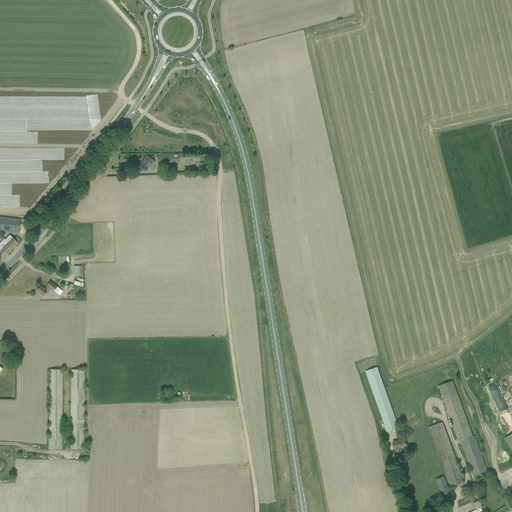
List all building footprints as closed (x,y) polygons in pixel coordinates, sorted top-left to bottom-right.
[(156,164),(178,163),(178,155),(166,155),(156,156),(156,164)] [(139,166),(139,167),(139,168),(140,169),(141,169),(142,169),(143,169),(143,170),(144,170),(145,171),(148,167),(150,168),(155,162),(146,156),(139,166)] [(0,230),(13,232),(18,233),(20,218),(19,218),(19,219),(0,216),(0,230)] [(0,242),(0,255),(3,259),(18,243),(20,240),(16,237),(14,239),(9,235),(4,240),(3,239),(0,242)] [(75,277),(82,276),(82,266),(74,266),(75,277)] [(36,291),(40,294),(43,296),(46,291),(48,292),(50,289),(53,291),(54,291),(57,293),(60,289),(50,282),(46,286),(47,286),(44,289),(40,286),(36,291)] [(377,367),(365,371),(387,433),(399,428),(377,367)] [(62,369),(49,369),(48,449),(61,449),(62,369)] [(71,370),(70,450),(83,450),(84,370),(71,370)] [(452,381),(438,386),(459,444),(461,443),(473,479),(488,474),(474,436),(473,437),(452,381)] [(504,401),(495,381),(489,383),(498,404),(504,401)] [(442,422),(428,427),(448,484),(449,483),(451,487),(463,482),(462,479),(463,479),(442,422)] [(392,442),(394,451),(395,450),(396,453),(401,451),(401,449),(403,448),(403,447),(406,446),(404,438),(392,442)] [(444,476),(436,479),(443,500),(451,497),(444,476)] [(469,511),(482,511),(481,508),(482,508),(479,501),(473,503),(476,510),(469,511)]
